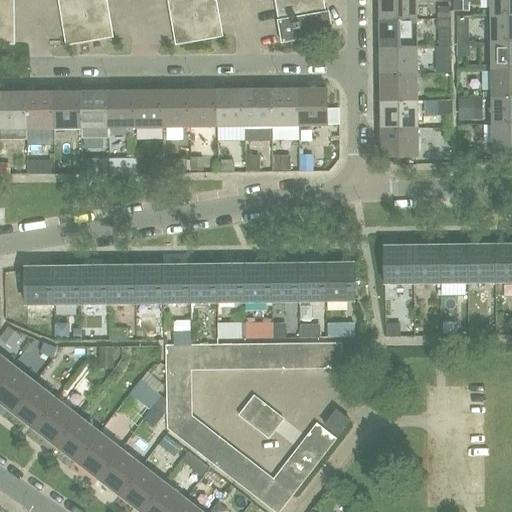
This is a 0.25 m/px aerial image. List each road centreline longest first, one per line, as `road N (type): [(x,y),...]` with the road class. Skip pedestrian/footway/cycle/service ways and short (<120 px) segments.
road 1 (residential): [(31,0),(34,67),(351,61)]
road 2 (unclassified): [(0,249),(354,196)]
road 3 (unclassified): [(354,196),(511,187)]
road 4 (residential): [(351,61),(354,196)]
